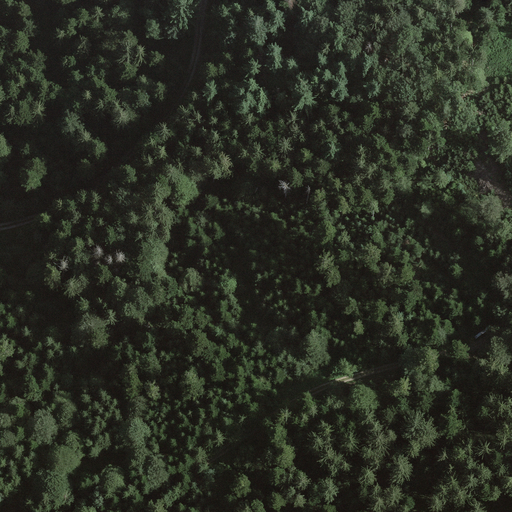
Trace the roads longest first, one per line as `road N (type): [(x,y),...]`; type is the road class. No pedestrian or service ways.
road 1 (track): [(204,0),(190,79),(156,125),(108,177),(63,205),(0,225)]
road 2 (track): [(145,511),(289,400),(408,362)]
